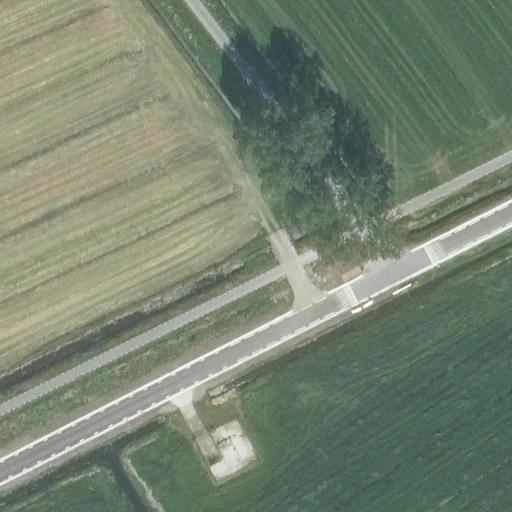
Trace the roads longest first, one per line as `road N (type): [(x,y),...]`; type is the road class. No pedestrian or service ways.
road 1 (secondary): [(0,471),(392,271)]
road 2 (unclassified): [(392,271),(188,0)]
road 3 (secondary): [(392,271),(511,211)]
